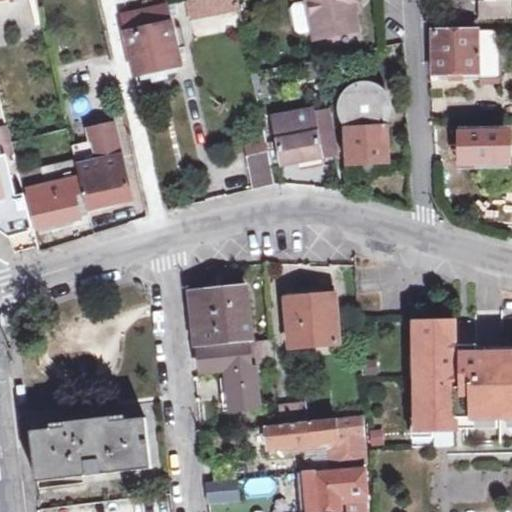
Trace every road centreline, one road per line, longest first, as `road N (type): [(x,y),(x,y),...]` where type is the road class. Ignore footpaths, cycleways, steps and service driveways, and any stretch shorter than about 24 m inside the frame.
road 1 (residential): [(159,236),(190,511)]
road 2 (residential): [(424,241),(313,211),(159,236)]
road 3 (track): [(107,0),(159,236)]
road 4 (residential): [(424,241),(410,0)]
road 5 (residential): [(159,236),(0,278)]
